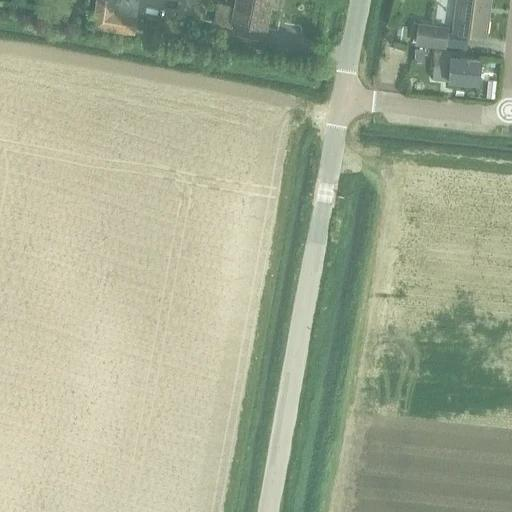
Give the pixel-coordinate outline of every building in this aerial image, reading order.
[(114,0),(111,0),(96,0),(93,28),(110,31),(133,34),(135,18),(112,14),(114,0)] [(174,0),(147,0),(145,17),(185,25),(189,3),(174,0)] [(218,4),(216,20),(232,23),(266,29),(271,0),(236,0),(235,7),(218,4)] [(485,36),(490,0),(457,0),(454,32),(485,36)] [(418,26),(416,39),(418,39),(417,43),(444,47),(444,46),(466,49),(468,35),(447,33),(448,29),(418,25),(418,26)] [(414,48),(413,59),(423,60),(424,48),(414,48)] [(435,56),(434,70),(449,71),(449,81),(479,84),(481,60),(451,57),(452,50),(436,48),(435,56)]
